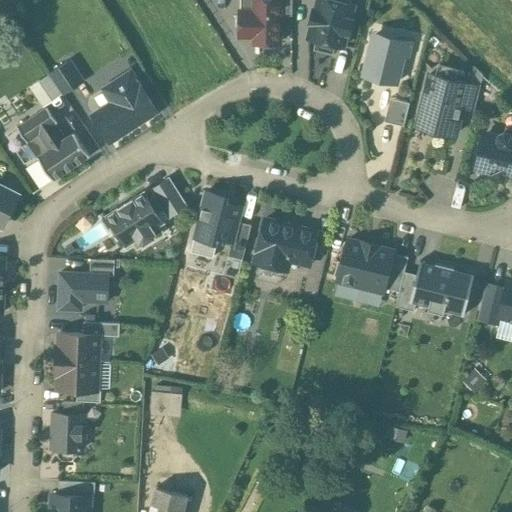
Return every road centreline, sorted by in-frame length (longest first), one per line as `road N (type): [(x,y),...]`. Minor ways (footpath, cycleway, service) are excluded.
road 1 (residential): [(20,511),(33,240),(53,212),(151,146)]
road 2 (residential): [(339,195),(347,158),(340,120),(286,86),(232,93),(151,146)]
road 3 (residential): [(151,146),(339,195)]
road 4 (residential): [(339,195),(479,231),(511,227)]
